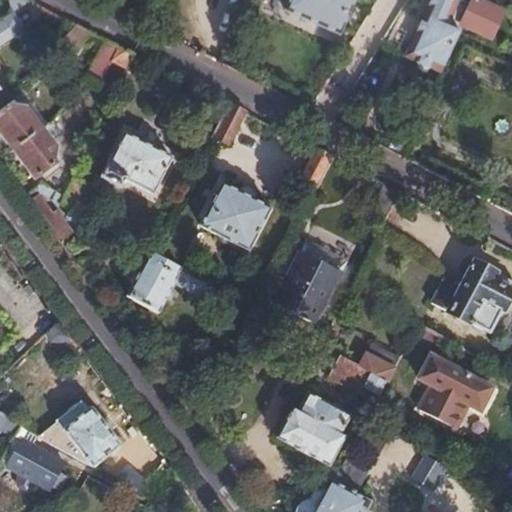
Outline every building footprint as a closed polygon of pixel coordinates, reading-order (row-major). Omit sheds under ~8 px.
[(288,0),(281,17),(333,41),(351,0),(288,0)] [(457,35),(458,34),(463,23),(471,6),(456,0),(433,0),(424,21),(457,35)] [(499,15),(472,3),(471,6),(463,23),(490,35),(499,15)] [(24,32),(41,25),(33,5),(16,13),(24,32)] [(0,21),(0,41),(20,27),(12,13),(0,21)] [(457,35),(424,21),(407,56),(441,71),(457,35)] [(55,46),(46,56),(53,63),(62,54),(55,46)] [(113,61),(127,68),(134,55),(121,49),(113,61)] [(229,104),(211,139),(229,147),(247,113),(229,104)] [(0,113),(0,136),(12,152),(22,144),(33,136),(37,132),(40,131),(24,110),(22,112),(10,109),(9,107),(0,113)] [(22,144),(12,152),(33,180),(54,165),(52,163),(55,151),(40,131),(37,132),(33,136),(22,144)] [(172,158),(127,135),(106,175),(125,184),(128,177),(155,191),(172,158)] [(316,193),(334,159),(317,150),(299,184),(316,193)] [(62,196),(72,202),(81,182),(72,178),(62,196)] [(42,183),(24,197),(58,243),(71,233),(55,212),(52,215),(38,197),(41,195),(68,209),(72,202),(62,196),(45,187),(42,183)] [(385,221),(399,193),(383,184),(369,212),(385,221)] [(224,186),(203,227),(250,251),(271,211),(224,186)] [(309,241),(301,255),(342,276),(349,263),(309,241)] [(301,255),(276,304),(316,325),(342,276),(301,255)] [(212,288),(153,256),(129,299),(158,315),(175,283),(206,300),(212,288)] [(443,278),(431,302),(471,321),(490,332),(502,312),(503,312),(511,294),(511,291),(494,281),(497,273),(476,263),(462,287),(443,278)] [(254,311),(261,315),(266,304),(259,300),(254,311)] [(300,327),(297,334),(320,347),(324,340),(300,327)] [(393,367),(399,355),(371,340),(365,352),(393,367)] [(385,382),(393,367),(365,352),(357,367),(385,382)] [(490,386),(428,353),(416,376),(428,382),(415,406),(452,426),(465,403),(478,409),(490,386)] [(374,403),(385,382),(357,367),(338,356),(327,378),(374,403)] [(166,382),(176,397),(207,380),(199,364),(166,382)] [(299,391),(290,407),(296,411),(305,394),(299,391)] [(296,411),(290,407),(273,438),(326,467),(343,436),(338,433),(340,428),(345,431),(351,420),(305,394),(296,411)] [(80,401),(36,435),(94,466),(120,446),(90,407),(86,409),(80,401)] [(0,416),(0,431),(3,433),(9,421),(0,416)] [(22,440),(7,468),(20,475),(16,482),(17,487),(28,492),(32,490),(36,483),(50,490),(52,486),(61,491),(68,478),(58,472),(63,462),(22,440)] [(409,482),(434,491),(444,466),(419,456),(409,482)] [(369,472),(344,459),(326,491),(314,511),(367,511),(372,503),(357,495),(369,472)] [(314,511),(326,491),(317,486),(308,502),(302,504),(298,511),(314,511)]
